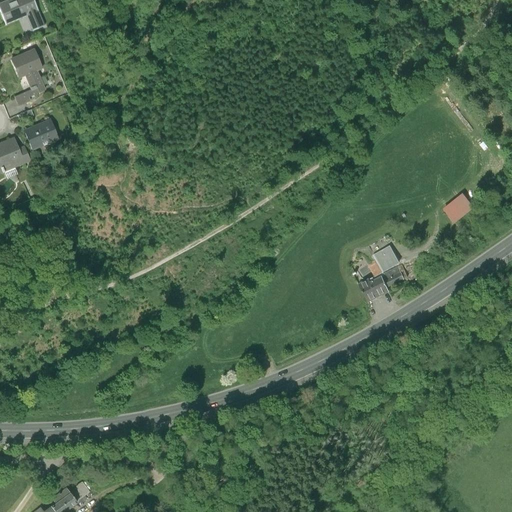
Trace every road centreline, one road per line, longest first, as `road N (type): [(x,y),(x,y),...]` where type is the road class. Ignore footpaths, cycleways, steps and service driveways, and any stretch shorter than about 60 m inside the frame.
road 1 (track): [(0,332),(220,231),(404,106),(477,36),(497,0)]
road 2 (primary): [(511,244),(362,340),(238,395),(120,424),(0,431)]
road 3 (track): [(169,0),(139,46),(120,118),(119,189),(132,205),(169,215),(279,191)]
